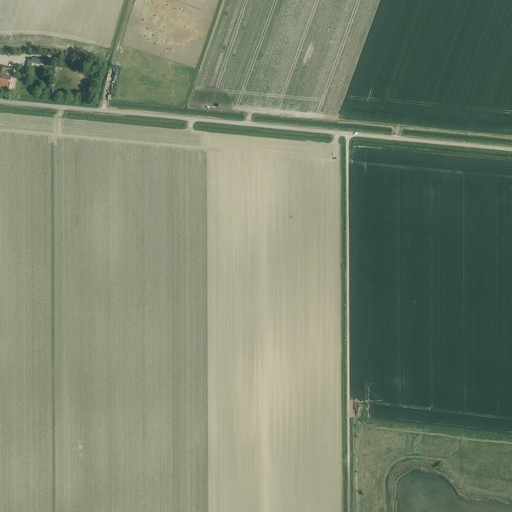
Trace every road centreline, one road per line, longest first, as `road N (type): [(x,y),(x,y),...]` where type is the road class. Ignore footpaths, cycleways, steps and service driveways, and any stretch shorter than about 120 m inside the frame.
road 1 (unclassified): [(511,149),(0,100)]
road 2 (track): [(347,418),(347,133)]
